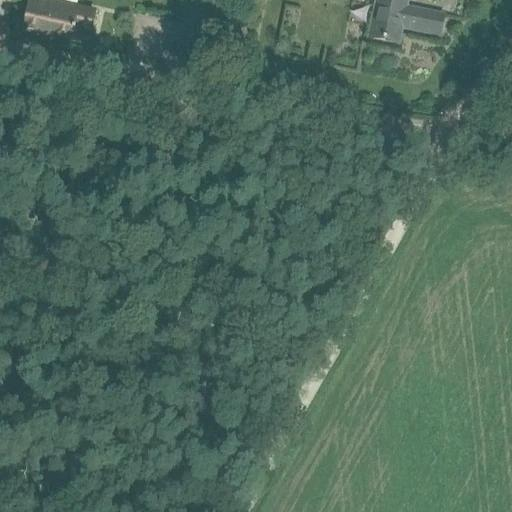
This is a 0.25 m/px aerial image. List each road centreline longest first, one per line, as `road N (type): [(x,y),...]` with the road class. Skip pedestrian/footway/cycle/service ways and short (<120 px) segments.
road 1 (unclassified): [(0,53),(455,142)]
road 2 (unclassified): [(246,511),(455,142)]
